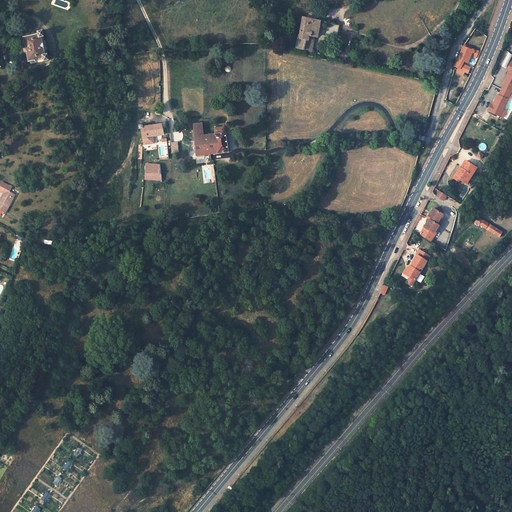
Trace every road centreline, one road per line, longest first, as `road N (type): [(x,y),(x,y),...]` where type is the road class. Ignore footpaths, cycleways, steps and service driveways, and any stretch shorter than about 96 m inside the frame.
road 1 (secondary): [(196,511),(356,319),(480,74),(507,0)]
road 2 (residential): [(488,0),(459,39),(430,138)]
road 3 (track): [(165,115),(163,60),(138,0)]
